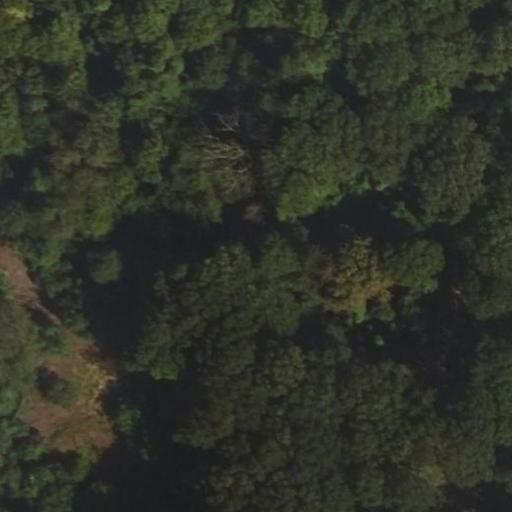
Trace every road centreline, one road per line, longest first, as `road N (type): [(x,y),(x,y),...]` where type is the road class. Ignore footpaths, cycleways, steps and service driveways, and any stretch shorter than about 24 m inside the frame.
road 1 (track): [(0,204),(267,263),(384,362),(447,373)]
road 2 (track): [(471,511),(447,373),(477,243),(511,163)]
